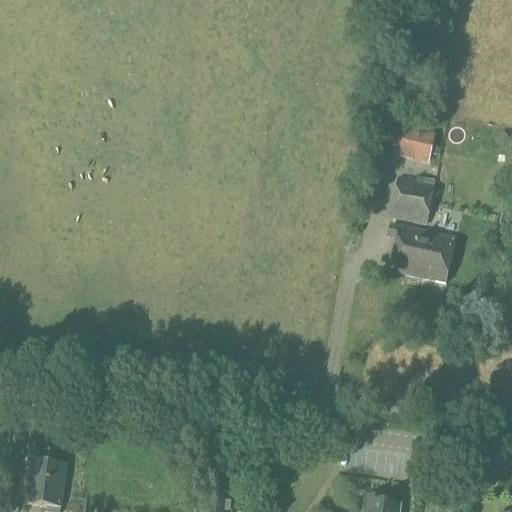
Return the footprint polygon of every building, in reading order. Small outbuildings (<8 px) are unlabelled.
[(412,159),(428,163),(433,140),(418,136),(412,159)] [(398,181),(391,220),(427,226),(434,187),(398,181)] [(455,242),(400,230),(389,228),(386,239),(397,242),(390,275),(446,286),(455,242)] [(26,506),(47,509),(46,511),(60,511),(61,511),(67,467),(32,462),(26,506)] [(440,475),(415,476),(416,493),(441,492),(440,475)] [(229,511),(232,487),(207,484),(203,511),(229,511)]
